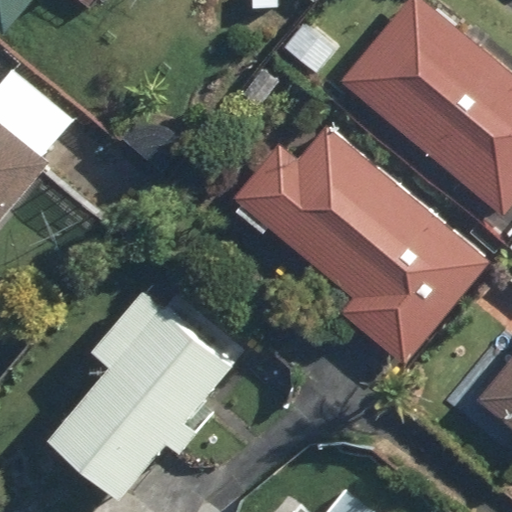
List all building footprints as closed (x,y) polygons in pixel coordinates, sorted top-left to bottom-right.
[(0,0),(0,16),(12,26),(32,0),(0,0)] [(411,0),(346,80),(508,213),(511,207),(511,68),(430,0),(411,0)] [(285,47),(320,73),(339,48),(304,21),(285,47)] [(268,66),(247,91),(262,105),(283,80),(268,66)] [(0,221),(53,159),(0,115),(0,221)] [(345,310),(409,362),(493,260),(332,125),(304,159),(284,142),(238,195),(358,296),(345,310)] [(56,436),(126,495),(173,438),(186,448),(203,429),(189,417),(236,362),(166,303),(56,436)] [(511,360),(483,396),(511,420),(511,360)]
